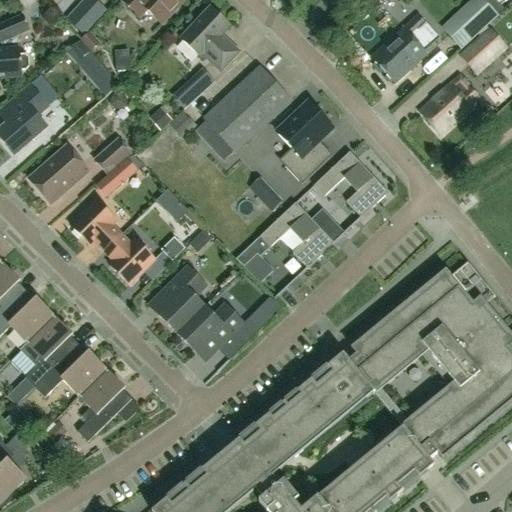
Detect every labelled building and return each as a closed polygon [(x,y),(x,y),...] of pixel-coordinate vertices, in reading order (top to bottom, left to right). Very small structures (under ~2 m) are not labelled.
[(22,0),(20,2),(23,6),(27,8),(38,0),(22,0)] [(84,37),(107,12),(93,0),(83,0),(65,21),(84,37)] [(185,0),(122,0),(121,1),(139,18),(146,10),(161,25),(185,0)] [(497,14),(483,0),(475,0),(444,30),(460,48),(497,14)] [(230,28),(209,9),(180,40),(201,59),(202,57),(220,74),(239,53),(226,41),(225,43),(220,38),(230,28)] [(418,16),(403,30),(371,59),(395,85),(442,43),(418,16)] [(2,52),(0,51),(0,80),(22,78),(20,50),(19,50),(17,36),(29,31),(23,17),(0,27),(0,43),(1,43),(2,52)] [(508,49),(490,30),(460,59),(478,77),(508,49)] [(80,41),(89,52),(98,45),(89,34),(80,41)] [(80,41),(79,40),(69,48),(79,60),(89,52),(80,41)] [(259,67),(202,121),(235,156),(292,103),(259,67)] [(187,83),(198,95),(212,82),(201,70),(187,83)] [(39,81),(56,94),(63,85),(46,72),(39,81)] [(458,78),(419,113),(440,137),(470,110),(469,109),(478,100),(458,78)] [(48,108),(30,87),(0,112),(0,117),(7,125),(0,130),(0,140),(15,158),(47,130),(37,118),(48,108)] [(114,95),(110,99),(109,105),(114,110),(120,110),(125,106),(125,99),(121,95),(114,95)] [(307,101),(273,133),(290,151),(279,161),(301,185),(331,156),(320,144),(335,130),(307,101)] [(148,120),(159,132),(166,126),(156,113),(148,120)] [(182,142),(197,128),(188,118),(173,133),(182,142)] [(130,155),(119,141),(94,162),(106,176),(130,155)] [(67,148),(28,181),(50,206),(88,173),(67,148)] [(357,193),(346,203),(361,220),(387,194),(349,154),(313,187),(323,198),(344,179),(357,193)] [(125,161),(136,173),(141,168),(130,156),(125,161)] [(105,199),(136,173),(125,161),(94,187),(105,199)] [(159,200),(167,208),(176,200),(167,191),(159,200)] [(272,194),(262,204),(271,213),(281,204),(272,194)] [(104,253),(121,237),(112,227),(116,223),(96,203),(70,228),(91,248),(95,244),(104,253)] [(292,254),(307,270),(334,245),(295,205),(235,261),(243,269),(257,256),(259,259),(270,249),(271,248),(290,230),(303,244),(292,254)] [(129,287),(143,274),(155,262),(134,242),(130,246),(121,237),(104,253),(113,263),(109,267),(129,287)] [(184,250),(174,239),(161,251),(171,262),(184,250)] [(1,265),(0,265),(0,318),(26,293),(17,284),(19,283),(1,265)] [(177,336),(204,309),(195,300),(206,288),(187,269),(149,307),(159,316),(158,317),(177,336)] [(367,511),(368,511),(372,511),(371,509),(384,498),(389,505),(403,493),(398,487),(414,474),(419,480),(434,467),(429,461),(437,455),(442,461),(511,402),(511,352),(509,349),(511,347),(511,337),(480,299),(473,305),(446,272),(350,350),(356,356),(349,362),(343,356),(224,454),(229,460),(222,466),(217,459),(153,511),(220,511),(229,506),(227,503),(250,483),(264,500),(259,504),(265,511),(367,511)] [(34,302),(26,293),(0,318),(0,338),(10,328),(27,345),(54,319),(36,301),(34,302)] [(263,320),(285,307),(279,296),(257,309),(263,320)] [(213,318),(204,309),(177,336),(195,354),(196,354),(206,363),(241,328),(244,325),(243,325),(225,306),(213,318)] [(243,325),(244,325),(241,328),(252,339),(264,328),(252,316),(243,325)] [(54,319),(27,345),(43,362),(25,380),(34,390),(78,347),(69,338),(71,336),(54,319)] [(78,347),(34,390),(44,400),(63,382),(79,399),(106,372),(89,354),(87,356),(78,347)] [(0,374),(0,387),(2,390),(11,382),(2,372),(0,374)] [(79,420),(85,426),(77,434),(87,444),(131,401),(122,392),(124,390),(106,372),(79,399),(90,410),(79,420)] [(24,417),(32,409),(23,401),(16,408),(24,417)] [(61,439),(66,435),(57,425),(46,435),(55,445),(61,439)] [(15,438),(6,447),(0,453),(0,511),(10,501),(7,498),(24,480),(16,472),(20,468),(20,443),(15,438)]
